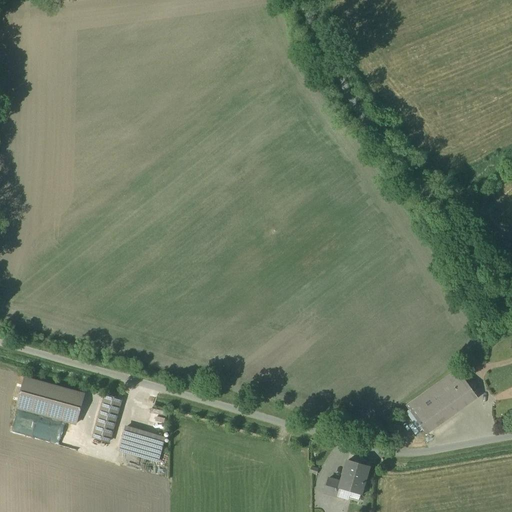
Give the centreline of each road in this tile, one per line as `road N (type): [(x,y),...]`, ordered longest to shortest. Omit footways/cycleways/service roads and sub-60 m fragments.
road 1 (unclassified): [(0,342),(399,455),(511,437)]
road 2 (unclassified): [(511,301),(345,97),(299,0)]
